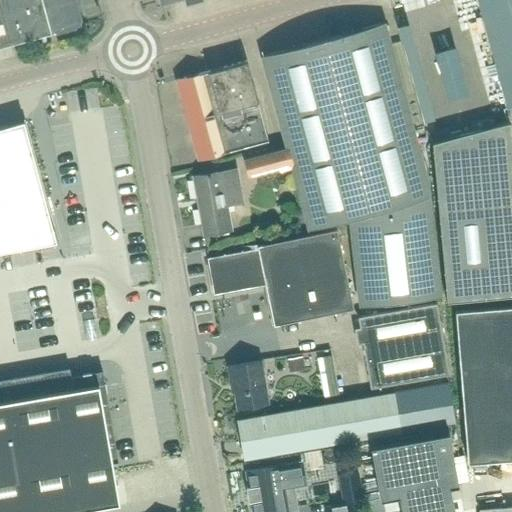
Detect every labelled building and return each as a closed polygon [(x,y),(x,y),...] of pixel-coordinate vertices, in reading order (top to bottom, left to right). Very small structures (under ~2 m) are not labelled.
[(0,0),(0,43),(9,42),(79,23),(73,0),(0,0)] [(511,0),(475,0),(479,13),(495,71),(505,108),(511,106),(511,0)] [(285,146),(288,162),(289,162),(307,227),(346,216),(355,288),(358,304),(438,294),(426,181),(384,22),(261,54),(285,146)] [(205,70),(227,150),(268,139),(247,59),(205,70)] [(197,158),(227,150),(205,70),(175,78),(197,158)] [(469,131),(430,141),(433,175),(436,209),(440,252),(445,300),(484,296),(511,293),(511,172),(507,120),(469,131)] [(0,250),(30,245),(31,245),(37,244),(37,245),(39,245),(39,244),(54,241),(54,242),(57,242),(56,240),(55,240),(51,228),(53,227),(52,226),(50,226),(46,209),(22,121),(5,125),(0,126),(0,250)] [(247,173),(288,162),(285,146),(243,157),(247,173)] [(202,233),(229,229),(225,203),(241,200),(239,187),(236,166),(219,169),(191,174),(202,233)] [(210,284),(212,284),(262,275),(264,283),(272,322),(351,306),(335,227),(256,243),(256,247),(235,251),(206,256),(210,284)] [(369,388),(448,374),(436,302),(357,316),(369,388)] [(466,461),(511,457),(511,303),(454,308),(458,364),(464,439),(466,461)] [(316,357),(323,397),(328,396),(328,397),(338,395),(331,354),(321,356),(316,357)] [(236,407),(265,402),(258,360),(227,365),(229,383),(232,382),(236,407)] [(0,511),(52,511),(85,506),(83,492),(115,486),(111,462),(97,382),(71,387),(69,375),(68,367),(0,378),(0,511)] [(243,458),(400,430),(453,421),(446,382),(236,419),(243,458)] [(447,430),(368,445),(379,497),(398,494),(400,511),(453,511),(449,484),(457,482),(457,481),(452,456),(449,439),(448,431),(447,430)] [(300,462),(245,471),(247,486),(250,500),(251,511),(272,511),(295,508),(291,485),(303,483),(300,462)] [(364,511),(362,499),(341,502),(323,505),(324,511),(364,511)]
